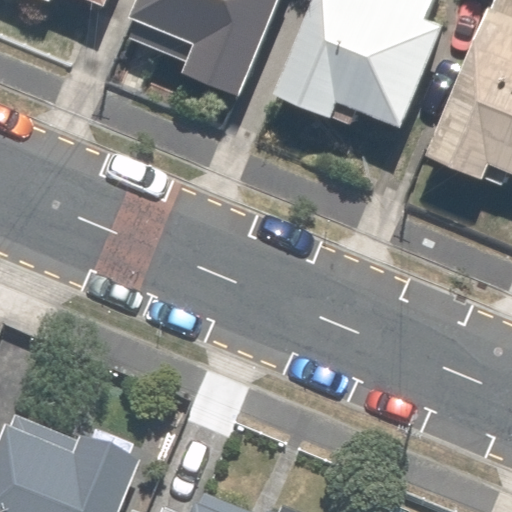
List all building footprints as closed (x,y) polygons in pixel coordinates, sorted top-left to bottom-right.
[(51,0),(60,4),(61,0),(93,0),(115,9),(119,0),(51,0)] [(294,0),(150,0),(142,20),(146,22),(139,39),(200,65),(195,76),(251,100),(294,0)] [(326,0),(287,97),(360,129),(368,112),(412,131),(454,29),(436,20),(443,0),(326,0)] [(496,163),(511,170),(511,11),(492,3),(426,149),(489,178),(496,163)] [(114,511),(130,471),(1,422),(0,423),(0,511),(114,511)]
